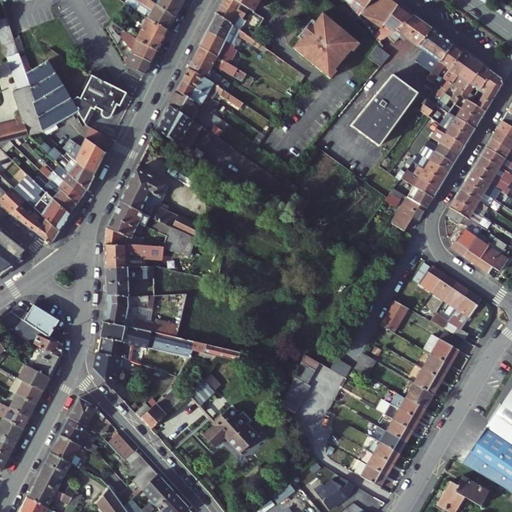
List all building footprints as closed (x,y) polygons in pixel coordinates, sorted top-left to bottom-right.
[(130,0),(142,8),(138,14),(149,22),(168,35),(176,22),(146,0),(130,0)] [(146,0),(176,22),(187,2),(183,0),(146,0)] [(251,14),(228,0),(226,0),(218,18),(237,32),(242,35),(249,25),(245,23),(251,14)] [(228,0),(251,14),(255,16),(259,10),(263,3),(266,4),(268,0),(228,0)] [(348,0),(346,3),(352,11),(360,0),(348,0)] [(360,0),(352,11),(360,20),(375,0),(360,0)] [(387,41),(414,19),(386,0),(375,0),(360,20),(381,46),(387,41)] [(327,19),(324,17),(317,27),(310,35),(313,37),(327,19)] [(237,32),(218,18),(214,25),(238,42),(240,40),(259,53),(262,49),(242,35),(237,32)] [(361,48),(327,19),(313,37),(310,35),(303,43),(295,53),(332,83),(339,75),(337,74),(353,54),(355,56),(361,48)] [(414,19),(387,41),(395,46),(402,38),(407,42),(418,50),(425,55),(417,66),(433,77),(454,48),(432,33),(421,25),(414,19)] [(149,22),(137,45),(138,46),(158,55),(168,35),(149,22)] [(310,35),(317,27),(314,24),(307,32),(310,35)] [(238,42),(214,25),(209,33),(236,50),(239,46),(241,44),(238,42)] [(310,35),(307,32),(300,41),(303,43),(310,35)] [(236,50),(209,33),(201,50),(217,60),(222,53),(231,59),(236,50)] [(158,55),(138,46),(133,56),(135,59),(152,67),(158,55)] [(451,73),(464,55),(454,48),(433,77),(429,83),(434,87),(439,80),(443,83),(451,73)] [(217,60),(201,50),(193,65),(214,73),(217,69),(243,84),(247,78),(217,60)] [(377,50),(368,62),(381,70),(390,59),(377,50)] [(459,80),(472,61),(464,55),(451,73),(454,76),(447,85),(452,89),(459,80)] [(135,59),(133,56),(127,66),(129,70),(146,79),(152,67),(135,59)] [(14,77),(26,73),(20,57),(9,60),(14,77)] [(484,70),(472,61),(459,80),(471,88),(484,70)] [(50,64),(27,76),(30,88),(47,133),(42,134),(47,138),(60,131),(58,127),(80,114),(79,113),(74,104),(50,64)] [(214,73),(193,65),(190,71),(228,97),(232,91),(212,76),(214,73)] [(484,91),(494,77),(484,70),(471,88),(465,97),(462,100),(473,107),(476,103),(471,100),(476,93),(481,96),(484,91)] [(228,97),(190,71),(184,84),(211,102),(215,96),(243,115),(247,110),(228,97)] [(12,78),(16,92),(30,88),(27,76),(26,73),(14,77),(12,78)] [(487,116),(505,86),(494,77),(484,91),(489,94),(481,106),(476,103),(473,107),(487,116)] [(83,103),(81,100),(74,104),(79,113),(80,114),(88,128),(97,112),(103,115),(107,120),(114,119),(119,109),(121,110),(128,97),(93,79),(87,89),(90,90),(83,103)] [(351,130),(379,151),(418,97),(394,79),(351,130)] [(211,102),(184,84),(179,93),(203,111),(210,115),(216,120),(219,116),(213,113),(217,106),(211,102)] [(0,144),(42,134),(47,133),(30,88),(16,92),(26,126),(0,132),(0,144)] [(450,104),(457,108),(459,104),(462,100),(465,97),(459,92),(450,104)] [(203,111),(179,93),(171,109),(193,125),(203,111)] [(463,112),(482,124),(487,116),(473,107),(462,100),(459,104),(466,109),(463,112)] [(437,109),(429,103),(421,114),(429,120),(437,109)] [(193,125),(171,109),(158,134),(191,156),(200,138),(213,147),(217,142),(193,125)] [(437,109),(429,120),(442,128),(447,121),(449,118),(437,109)] [(508,124),(505,122),(503,126),(510,131),(511,127),(511,111),(508,117),(511,119),(508,124)] [(450,116),(476,133),(482,124),(463,112),(460,117),(453,113),(450,116)] [(453,129),(471,141),(476,133),(450,116),(449,118),(447,121),(455,126),(453,129)] [(511,131),(510,131),(503,126),(498,134),(511,143),(511,131)] [(453,129),(450,133),(442,128),(439,132),(466,150),(471,141),(453,129)] [(114,142),(92,130),(89,136),(108,154),(114,142)] [(442,146),(461,158),(466,150),(439,132),(432,140),(442,146)] [(492,143),(511,155),(511,143),(498,134),(492,143)] [(76,136),(63,151),(67,155),(95,178),(104,161),(85,144),(76,136)] [(108,154),(89,136),(85,144),(104,161),(108,154)] [(487,151),(511,167),(511,155),(492,143),(487,151)] [(61,168),(87,191),(95,178),(67,155),(64,159),(54,150),(53,151),(45,144),(40,148),(61,168)] [(426,148),(455,167),(461,158),(442,146),(440,150),(429,144),(426,148)] [(431,164),(450,175),(455,167),(426,148),(423,152),(434,159),(431,164)] [(482,160),(509,177),(511,172),(511,167),(487,151),(482,160)] [(476,168),(504,186),(509,177),(482,160),(476,168)] [(415,164),(445,184),(450,175),(431,164),(429,168),(417,161),(415,164)] [(421,181),(440,193),(445,184),(415,164),(411,169),(423,176),(421,181)] [(64,181),(83,198),(87,191),(61,168),(58,171),(66,179),(64,181)] [(471,177),(499,194),(504,186),(476,168),(471,177)] [(419,193),(434,202),(440,193),(421,181),(408,173),(401,182),(419,193)] [(169,190),(138,174),(123,204),(174,229),(176,230),(178,226),(181,220),(167,213),(165,217),(156,212),(169,190)] [(25,198),(61,232),(72,215),(42,188),(37,183),(30,176),(17,190),(25,198)] [(53,182),(78,205),(83,198),(64,181),(62,183),(54,176),(50,180),(53,182)] [(466,185),(494,203),(499,194),(471,177),(466,185)] [(42,188),(72,215),(78,205),(53,182),(50,186),(41,179),(37,183),(42,188)] [(15,189),(8,183),(4,188),(10,193),(15,189)] [(460,193),(489,211),(494,203),(466,185),(460,193)] [(0,203),(10,193),(4,188),(0,191),(0,203)] [(38,234),(53,245),(61,232),(25,198),(17,190),(15,189),(10,193),(0,203),(0,204),(5,208),(14,199),(30,214),(33,210),(43,220),(41,222),(45,226),(38,234)] [(394,192),(385,204),(394,210),(402,198),(394,192)] [(427,213),(434,202),(419,193),(412,204),(427,213)] [(483,220),(489,211),(460,193),(455,202),(483,220)] [(5,208),(21,222),(38,234),(45,226),(41,222),(43,220),(33,210),(30,214),(14,199),(5,208)] [(416,225),(419,226),(427,213),(412,204),(408,201),(391,227),(404,234),(408,228),(412,230),(416,225)] [(451,212),(472,226),(478,229),(483,220),(455,202),(449,211),(451,212)] [(174,229),(123,204),(116,216),(130,222),(134,224),(140,227),(145,229),(159,235),(169,240),(174,229)] [(460,225),(468,230),(472,226),(451,212),(446,219),(459,227),(460,225)] [(130,222),(116,216),(109,230),(127,238),(130,232),(132,227),(128,226),(130,222)] [(180,226),(178,226),(176,230),(195,239),(199,241),(204,231),(183,221),(180,226)] [(140,227),(134,224),(132,227),(130,232),(135,234),(140,227)] [(0,277),(30,257),(31,251),(0,227),(0,277)] [(145,229),(140,227),(135,234),(141,237),(145,229)] [(187,258),(195,239),(176,230),(174,229),(169,240),(165,249),(187,258)] [(109,231),(107,242),(107,246),(137,248),(138,240),(130,239),(127,238),(109,230),(109,231)] [(462,260),(475,241),(462,233),(449,252),(462,260)] [(169,240),(159,235),(154,248),(165,249),(169,240)] [(498,274),(507,261),(500,256),(506,247),(494,240),(488,249),(474,268),(486,276),(491,269),(498,274)] [(488,249),(475,241),(462,260),(474,268),(488,249)] [(137,248),(107,246),(108,269),(128,270),(128,257),(143,258),(143,262),(156,262),(162,257),(165,249),(154,248),(137,248)] [(128,270),(108,269),(109,296),(130,297),(130,270),(128,270)] [(434,270),(432,273),(426,269),(420,278),(425,282),(420,289),(433,298),(447,279),(434,270)] [(447,279),(433,298),(445,306),(459,287),(447,279)] [(214,291),(168,286),(167,296),(186,296),(213,303),(214,291)] [(457,314),(471,295),(459,287),(445,306),(439,313),(452,322),(453,320),(457,314)] [(460,336),(484,304),(471,295),(457,314),(453,320),(452,322),(449,326),(448,327),(457,334),(452,340),(465,348),(470,342),(460,336)] [(109,296),(109,302),(109,307),(130,312),(130,309),(137,310),(139,302),(152,302),(152,297),(130,297),(109,296)] [(38,305),(33,313),(22,306),(18,307),(13,311),(31,323),(54,338),(68,348),(70,344),(70,338),(59,331),(64,322),(38,305)] [(394,337),(409,313),(396,305),(381,329),(394,337)] [(130,312),(109,307),(106,322),(152,333),(153,329),(147,327),(147,325),(136,322),(137,316),(129,314),(130,312)] [(433,315),(425,309),(417,319),(426,324),(433,315)] [(20,324),(28,329),(31,323),(13,311),(2,318),(16,328),(20,324)] [(449,326),(436,318),(430,326),(443,334),(448,327),(449,326)] [(152,333),(106,322),(103,338),(125,343),(135,346),(143,348),(192,361),(197,353),(241,363),(243,353),(152,333)] [(44,349),(61,361),(68,348),(54,338),(51,341),(31,331),(27,336),(44,349)] [(447,337),(442,345),(461,357),(466,349),(447,337)] [(121,361),(125,343),(103,338),(100,355),(121,361)] [(135,346),(125,343),(121,361),(130,364),(135,346)] [(442,345),(433,361),(452,372),(461,357),(442,345)] [(51,380),(61,361),(44,349),(34,369),(51,380)] [(121,361),(100,355),(98,368),(127,400),(132,396),(121,385),(119,385),(122,372),(135,375),(137,366),(130,364),(121,361)] [(306,356),(302,364),(316,372),(320,365),(306,356)] [(377,366),(363,357),(354,371),(368,380),(377,366)] [(344,379),(350,369),(337,360),(330,371),(344,379)] [(424,375),(443,386),(452,372),(433,361),(424,375)] [(302,364),(301,366),(299,372),(311,379),(316,372),(302,364)] [(25,380),(45,392),(51,380),(34,369),(28,365),(20,377),(25,380)] [(299,372),(295,379),(308,385),(311,379),(299,372)] [(415,389),(435,400),(443,386),(424,375),(415,389)] [(207,384),(205,383),(192,394),(201,407),(216,395),(214,392),(220,386),(214,379),(207,384)] [(308,385),(295,379),(292,386),(308,394),(312,387),(308,385)] [(45,392),(25,380),(18,393),(38,405),(45,392)] [(151,411),(145,417),(143,418),(154,430),(181,406),(186,399),(174,386),(151,411)] [(289,393),(304,401),(308,394),(292,386),(289,393)] [(407,403),(426,415),(435,400),(415,389),(407,403)] [(38,405),(18,393),(11,408),(31,419),(38,405)] [(286,400),(300,408),(304,401),(289,393),(286,400)] [(511,393),(486,431),(511,448),(511,393)] [(391,408),(420,425),(426,415),(407,403),(397,397),(391,408)] [(296,414),(300,408),(286,400),(283,407),(296,414)] [(111,421),(104,413),(86,403),(76,421),(93,431),(100,419),(109,424),(111,421)] [(31,419),(11,408),(2,404),(0,408),(0,416),(5,419),(25,430),(31,419)] [(151,411),(146,406),(140,413),(145,417),(151,411)] [(394,425),(413,436),(420,425),(391,408),(390,407),(383,419),(394,425)] [(215,426),(218,430),(206,440),(215,451),(227,441),(241,458),(258,444),(247,431),(254,426),(245,415),(238,420),(231,412),(215,426)] [(25,430),(5,419),(0,428),(0,435),(18,444),(25,430)] [(100,449),(87,441),(93,431),(76,421),(66,438),(86,448),(101,455),(103,451),(100,449)] [(388,436),(407,447),(413,436),(394,425),(388,436)] [(511,448),(486,431),(466,460),(511,488),(511,448)] [(127,461),(138,451),(121,432),(110,443),(127,461)] [(18,444),(0,435),(0,451),(11,457),(18,444)] [(381,447),(400,458),(407,447),(388,436),(381,447)] [(76,466),(81,457),(86,448),(66,438),(56,456),(76,466)] [(375,457),(394,468),(400,458),(381,447),(375,457)] [(0,468),(4,470),(11,457),(0,451),(0,468)] [(127,461),(132,467),(129,470),(137,479),(152,466),(138,451),(127,461)] [(87,498),(65,485),(76,466),(56,456),(41,483),(77,502),(75,506),(81,509),(87,498)] [(85,459),(81,457),(76,466),(80,469),(83,464),(85,459)] [(369,468),(387,479),(394,468),(375,457),(369,468)] [(355,475),(380,490),(387,479),(369,468),(361,464),(355,475)] [(134,482),(142,492),(145,490),(160,475),(152,466),(137,479),(134,482)] [(151,504),(141,511),(152,511),(175,492),(160,475),(145,490),(156,502),(152,505),(151,504)] [(349,498),(356,486),(343,478),(339,485),(333,481),(332,483),(326,487),(325,485),(316,492),(332,511),(349,498)] [(455,490),(448,486),(433,509),(439,511),(457,511),(464,502),(480,511),(489,495),(461,481),(455,490)] [(57,500),(74,509),(75,506),(77,502),(41,483),(32,499),(52,509),(57,500)] [(128,511),(125,507),(120,498),(112,490),(100,507),(102,511),(128,511)] [(175,492),(152,511),(163,511),(164,511),(187,511),(191,509),(175,492)] [(57,511),(52,509),(32,499),(24,511),(57,511)] [(128,511),(140,511),(132,501),(125,507),(128,511)]
